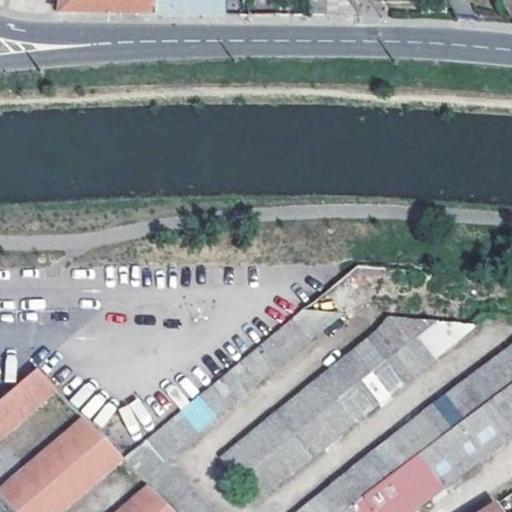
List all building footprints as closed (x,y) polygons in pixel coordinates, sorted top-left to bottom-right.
[(59,0),(58,12),(82,12),(154,14),(153,0),(59,0)] [(153,0),(154,14),(220,14),(220,0),(153,0)] [(346,0),(307,0),(308,16),(359,17),(346,0)] [(511,0),(504,0),(500,3),(511,22),(511,0)] [(290,322),(306,343),(339,316),(301,313),(290,322)] [(376,333),(394,356),(405,347),(416,338),(429,327),(434,323),(388,319),(376,333)] [(290,322),(279,331),(296,352),(306,343),(290,322)] [(457,340),(474,327),(434,323),(429,327),(439,339),(447,349),(457,340)] [(447,349),(439,339),(429,327),(416,338),(434,359),(447,349)] [(269,339),(286,360),(296,352),(279,331),(269,339)] [(364,343),(382,365),(394,356),(376,333),(364,343)] [(405,347),(422,368),(434,359),(416,338),(405,347)] [(259,347),(275,368),(286,360),(269,339),(259,347)] [(353,352),(372,374),(382,365),(364,343),(353,352)] [(502,354),(511,367),(511,345),(501,353),(502,354)] [(248,357),(265,378),(275,368),(259,347),(248,357)] [(394,356),(411,377),(422,368),(405,347),(394,356)] [(342,361),(360,383),(372,374),(353,352),(342,361)] [(490,362),(509,387),(511,385),(511,367),(502,354),(501,353),(490,362)] [(399,387),(411,377),(394,356),(382,365),(399,387)] [(238,365),(255,386),(265,378),(248,357),(238,365)] [(331,370),(349,392),(360,383),(342,361),(331,370)] [(480,370),(498,396),(509,387),(490,362),(480,370)] [(227,374),(244,395),(255,386),(238,365),(227,374)] [(372,374),(389,395),(399,387),(382,365),(372,374)] [(0,435),(55,389),(36,369),(0,400),(0,435)] [(320,379),(337,401),(349,392),(331,370),(320,379)] [(468,379),(486,405),(498,396),(480,370),(468,379)] [(217,382),(234,403),(244,395),(227,374),(217,382)] [(360,383),(378,404),(389,395),(372,374),(360,383)] [(309,388),(327,410),(337,401),(320,379),(309,388)] [(455,389),(474,414),(483,407),(486,405),(468,379),(455,389)] [(206,391),(223,412),(234,403),(217,382),(206,391)] [(349,392),(366,413),(378,404),(360,383),(349,392)] [(511,385),(509,387),(498,396),(486,405),(483,407),(507,439),(511,435),(511,385)] [(297,397),(315,419),(327,410),(309,388),(297,397)] [(445,397),(463,422),(474,414),(455,389),(445,397)] [(195,400),(213,420),(223,412),(206,391),(195,400)] [(337,401),(354,423),(366,413),(349,392),(337,401)] [(286,406),(304,428),(315,419),(297,397),(286,406)] [(433,405),(453,430),(463,422),(445,397),(433,405)] [(118,410),(132,433),(152,422),(138,398),(118,410)] [(185,408),(202,429),(213,420),(195,400),(185,408)] [(327,410),(344,432),(354,423),(337,401),(327,410)] [(421,414),(440,440),(453,430),(433,405),(421,414)] [(276,414),(293,437),(304,428),(286,406),(276,414)] [(453,430),(440,440),(428,449),(418,456),(443,487),(507,439),(483,407),(474,414),(463,422),(453,430)] [(175,417),(192,437),(202,429),(185,408),(175,417)] [(315,419),(332,441),(344,432),(327,410),(315,419)] [(265,423),(282,446),(293,437),(276,414),(265,423)] [(409,423),(428,449),(440,440),(421,414),(409,423)] [(165,425),(182,446),(192,437),(175,417),(165,425)] [(57,511),(122,458),(84,419),(0,490),(0,497),(13,511),(57,511)] [(304,428),(321,450),(332,441),(315,419),(304,428)] [(253,432),(271,455),(282,446),(265,423),(253,432)] [(398,432),(417,457),(418,456),(428,449),(409,423),(398,432)] [(154,434),(171,455),(182,446),(165,425),(154,434)] [(293,437),(310,459),(321,450),(304,428),(293,437)] [(242,441),(260,463),(271,455),(253,432),(242,441)] [(387,441),(405,466),(417,457),(398,432),(387,441)] [(154,434),(143,443),(161,463),(163,462),(171,455),(154,434)] [(282,446),(299,467),(310,459),(293,437),(282,446)] [(231,450),(249,472),(260,463),(242,441),(231,450)] [(377,450),(394,474),(405,466),(387,441),(377,450)] [(161,463),(143,443),(123,459),(149,486),(170,469),(163,462),(161,463)] [(271,455),(288,476),(299,467),(282,446),(271,455)] [(231,450),(220,459),(238,481),(249,472),(231,450)] [(365,459),(382,483),(394,474),(377,450),(365,459)] [(260,463),(278,485),(288,476),(271,455),(260,463)] [(409,511),(443,487),(418,456),(417,457),(405,466),(394,474),(382,483),(371,492),(359,501),(349,508),(351,511),(409,511)] [(353,468),(371,492),(382,483),(365,459),(353,468)] [(249,472),(266,494),(278,485),(260,463),(249,472)] [(342,477),(359,501),(371,492),(353,468),(342,477)] [(170,469),(149,486),(159,496),(179,478),(170,469)] [(249,472),(238,481),(255,503),(266,494),(249,472)] [(342,477),(332,486),(349,508),(359,501),(342,477)] [(179,478),(159,496),(169,506),(187,487),(179,478)] [(174,511),(169,506),(159,496),(149,486),(119,511),(174,511)] [(320,495),(332,511),(344,511),(349,508),(332,486),(320,495)] [(187,487),(169,506),(174,511),(180,511),(197,497),(187,487)] [(332,511),(320,495),(311,503),(317,511),(332,511)] [(197,497),(180,511),(199,511),(206,506),(197,497)] [(300,511),(317,511),(311,503),(300,511)]
